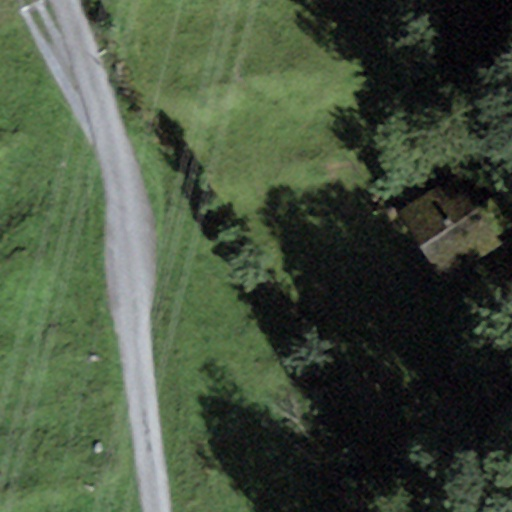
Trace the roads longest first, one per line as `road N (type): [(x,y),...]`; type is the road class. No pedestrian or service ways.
road 1 (unclassified): [(159,511),(113,162)]
road 2 (unclassified): [(113,162),(33,0)]
road 3 (unclassified): [(113,162),(68,0)]
